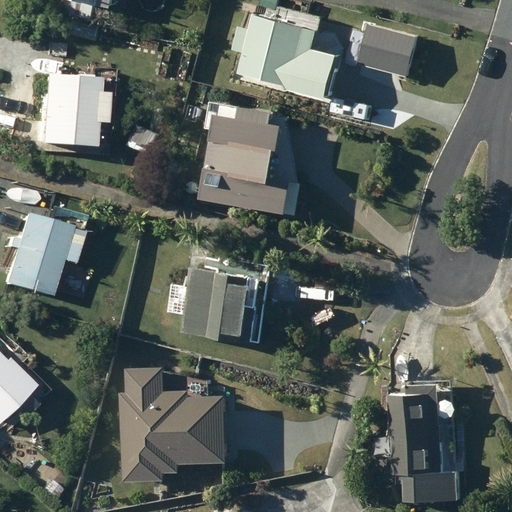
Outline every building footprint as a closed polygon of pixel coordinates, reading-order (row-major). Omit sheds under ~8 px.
[(241,46),(252,49),(246,73),(336,97),(349,50),(325,44),(329,27),(263,10),(259,25),(247,22),(241,46)] [(43,71),(40,139),(95,141),(96,119),(108,120),(109,88),(99,88),(100,74),(43,71)] [(281,118),(282,109),(250,104),(249,112),(227,109),(213,196),(299,209),(304,176),(286,174),(294,120),(281,118)] [(16,246),(6,280),(52,293),(62,259),(75,263),(85,230),(71,226),(72,221),(26,208),(18,235),(11,233),(8,243),(16,246)] [(177,296),(175,311),(190,313),(188,330),(262,341),(267,303),(263,302),(266,281),(262,280),(263,273),(198,264),(193,299),(177,296)] [(0,353),(0,418),(35,381),(8,356),(6,359),(0,353)] [(155,475),(155,467),(172,467),(172,457),(210,456),(225,456),(224,393),(189,394),(189,387),(165,387),(165,364),(128,365),(128,373),(128,385),(128,388),(125,388),(127,476),(155,475)] [(399,391),(400,434),(376,435),(377,456),(399,455),(400,474),(413,473),(414,499),(467,498),(466,467),(453,468),(450,381),(419,382),(419,390),(399,391)] [(42,489),(54,499),(63,488),(52,478),(42,489)]
